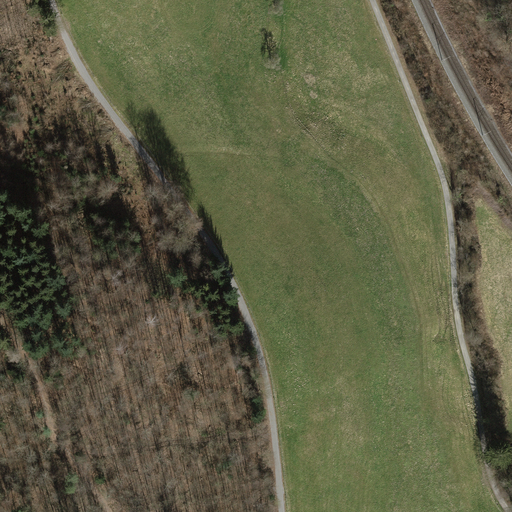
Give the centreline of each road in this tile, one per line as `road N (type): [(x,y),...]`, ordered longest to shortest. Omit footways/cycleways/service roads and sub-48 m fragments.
road 1 (track): [(283,511),(262,360),(235,290),(183,203),(96,89),(52,0)]
road 2 (track): [(508,511),(487,468),(457,316),(441,169),(377,0)]
road 3 (track): [(0,312),(42,410),(108,511)]
